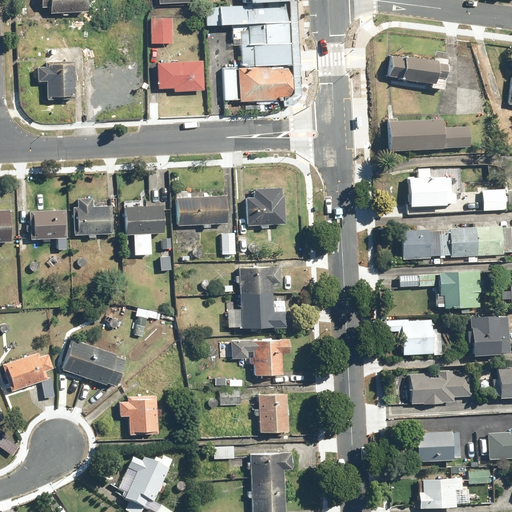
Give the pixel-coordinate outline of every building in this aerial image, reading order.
[(41,0),(41,7),(51,7),(51,14),(89,13),(88,0),(41,0)] [(260,4),(204,7),(204,25),(238,24),(286,22),(285,0),(260,1),(260,4)] [(149,43),(170,42),(170,17),(148,18),(149,43)] [(238,24),(239,45),(287,43),(286,22),(238,24)] [(144,33),(131,33),(131,27),(124,26),(124,32),(119,32),(118,54),(143,55),(144,33)] [(287,43),(239,45),(240,67),(288,64),(287,43)] [(74,48),(46,48),(46,66),(38,66),(38,82),(49,82),(48,98),(74,98),(74,48)] [(426,87),(441,89),(445,63),(387,54),(384,76),(427,83),(426,87)] [(172,91),(202,90),(201,60),(155,62),(156,88),(172,88),(172,91)] [(240,67),(221,68),(222,99),(237,99),(237,101),(286,98),(290,92),(288,64),(240,67)] [(139,66),(102,65),(102,70),(92,70),(92,88),(102,88),(102,93),(138,94),(139,66)] [(493,70),(486,72),(493,96),(501,94),(493,70)] [(384,151),(465,146),(463,126),(437,127),(436,118),(383,121),(384,151)] [(405,207),(440,205),(440,203),(450,202),(450,193),(446,193),(445,177),(440,177),(440,176),(426,177),(425,168),(414,168),(414,177),(404,178),(405,207)] [(245,225),(283,223),(282,196),(279,196),(279,187),(252,188),(252,197),(244,197),(245,225)] [(480,210),(502,209),(501,190),(480,191),(480,210)] [(176,225),(224,223),(223,195),(174,198),(176,225)] [(73,235),(111,232),(109,205),(90,206),(89,197),(76,198),(76,206),(71,206),(73,235)] [(148,233),(162,232),(160,204),(122,207),(124,234),(131,234),(133,254),(132,253),(130,252),(127,253),(126,255),(125,257),(126,260),(128,261),(130,262),(133,261),(134,259),(135,257),(134,255),(150,254),(148,233)] [(0,241),(9,241),(7,209),(0,209),(0,241)] [(64,237),(66,237),(65,209),(28,211),(29,239),(56,237),(56,249),(65,249),(64,237)] [(447,256),(499,254),(499,252),(497,227),(497,226),(445,228),(445,230),(447,255),(447,256)] [(511,226),(497,227),(499,252),(511,251),(511,226)] [(399,259),(427,258),(427,256),(426,231),(426,229),(398,230),(399,259)] [(445,230),(426,231),(427,256),(447,255),(445,230)] [(221,254),(234,253),(233,232),(220,233),(221,254)] [(238,251),(247,250),(246,236),(237,236),(238,251)] [(155,262),(171,261),(170,237),(161,237),(161,240),(154,240),(155,262)] [(254,243),(252,243),(250,244),(248,246),(247,248),(248,250),(250,252),(252,252),(255,252),(256,250),(257,247),(256,245),(254,243)] [(199,248),(197,247),(195,248),(193,250),(192,252),(193,255),(195,256),(197,257),(200,256),(201,254),(202,252),(201,250),(199,248)] [(83,257),(80,257),(78,258),(76,260),(76,262),(77,264),(79,266),(81,266),(83,266),(85,264),(85,261),(85,259),(83,257)] [(35,262),(33,262),(31,262),(29,264),(28,267),(29,269),(31,271),(33,271),(36,270),(37,269),(38,266),(37,264),(35,262)] [(239,327),(282,326),(282,311),(270,311),(269,282),(278,282),(277,265),(237,267),(239,327)] [(439,308),(476,307),(475,292),(480,292),(479,279),(474,280),(474,271),(433,273),(434,295),(438,295),(439,308)] [(416,286),(432,285),(431,274),(416,274),(416,286)] [(397,286),(415,285),(415,275),(397,276),(397,286)] [(206,280),(204,279),(202,280),(200,282),(199,284),(200,287),(202,288),(204,289),(207,288),(208,286),(209,284),(208,282),(206,280)] [(97,313),(95,313),(92,313),(91,315),(90,318),(91,320),(93,322),(95,322),(97,321),(99,319),(100,317),(99,315),(97,313)] [(467,356),(494,354),(494,352),(504,352),(502,315),(465,317),(467,356)] [(115,318),(113,318),(110,319),(109,321),(108,323),(109,325),(111,327),(113,327),(115,327),(117,325),(118,322),(117,320),(115,318)] [(400,354),(431,353),(429,319),(408,320),(408,318),(384,320),(385,331),(399,330),(400,354)] [(61,369),(104,384),(105,382),(115,386),(124,359),(114,355),(115,354),(72,338),(61,369)] [(252,374),(280,373),(279,352),(287,352),(286,338),(229,340),(230,358),(246,357),(246,350),(251,350),(252,374)] [(10,391),(46,378),(43,371),(51,368),(46,353),(38,356),(37,351),(0,364),(10,391)] [(495,397),(511,396),(511,366),(494,367),(495,397)] [(409,403),(452,401),(452,396),(471,395),(470,372),(451,373),(451,370),(435,370),(436,377),(426,377),(426,372),(408,373),(409,403)] [(227,375),(214,376),(215,385),(227,385),(227,375)] [(43,397),(53,395),(51,379),(40,380),(43,397)] [(219,404),(239,403),(238,388),(219,388),(219,404)] [(256,431),(284,431),(283,393),(255,393),(256,431)] [(128,434),(157,433),(154,395),(126,396),(126,401),(118,401),(119,416),(127,415),(128,434)] [(184,397),(182,397),(179,398),(178,400),(177,402),(178,404),(180,406),(182,406),(184,406),(186,404),(187,401),(186,399),(184,397)] [(214,398),(211,397),(209,398),(207,400),(207,402),(208,404),(209,406),(212,407),(214,406),(216,404),(216,402),(216,399),(214,398)] [(467,404),(448,404),(448,414),(467,415),(467,404)] [(487,458),(511,456),(511,427),(508,427),(508,431),(486,432),(487,458)] [(415,461),(451,459),(451,457),(458,456),(456,431),(449,432),(449,430),(413,432),(415,461)] [(0,434),(0,447),(9,454),(15,446),(0,434)] [(212,458),(232,457),(232,445),(212,446),(212,458)] [(250,511),(272,511),(283,511),(281,468),(290,468),(289,451),(248,453),(250,511)] [(147,499),(152,502),(170,461),(162,458),(160,462),(154,459),(152,464),(141,459),(140,463),(131,459),(126,470),(134,474),(123,499),(143,508),(147,499)] [(467,484),(488,483),(487,469),(466,470),(467,484)] [(417,507),(453,505),(453,492),(460,491),(459,476),(419,478),(420,491),(417,491),(417,507)]
